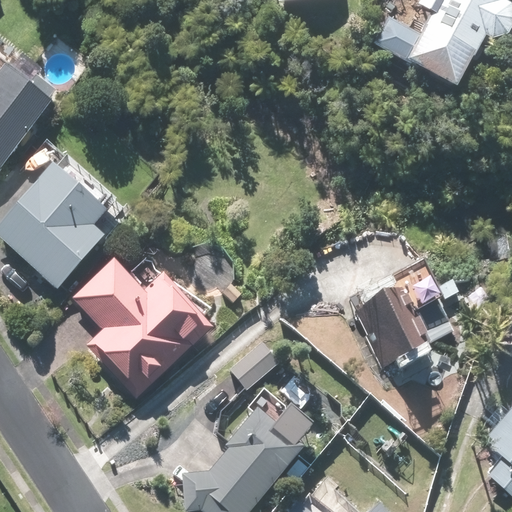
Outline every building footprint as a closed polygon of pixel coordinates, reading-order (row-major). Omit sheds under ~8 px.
[(407,66),(456,91),(484,38),(492,42),(507,36),(511,25),(511,12),(509,5),(503,1),(503,0),(418,0),(416,5),(434,14),(407,66)] [(0,176),(54,104),(8,69),(0,79),(0,176)] [(49,161),(0,215),(0,239),(59,293),(105,241),(96,233),(110,217),(49,161)] [(115,262),(71,301),(103,337),(89,350),(134,400),(212,330),(164,276),(143,295),(115,262)] [(429,265),(345,306),(378,372),(461,331),(429,265)] [(279,367),(260,344),(228,371),(247,394),(279,367)] [(511,408),(481,446),(499,462),(486,478),(511,499),(511,408)] [(252,511),(305,451),(299,445),(313,428),(291,409),(274,427),(260,415),(205,478),(183,477),(182,511),(252,511)] [(375,463),(362,475),(388,503),(401,491),(375,463)] [(387,511),(379,503),(370,511),(387,511)]
